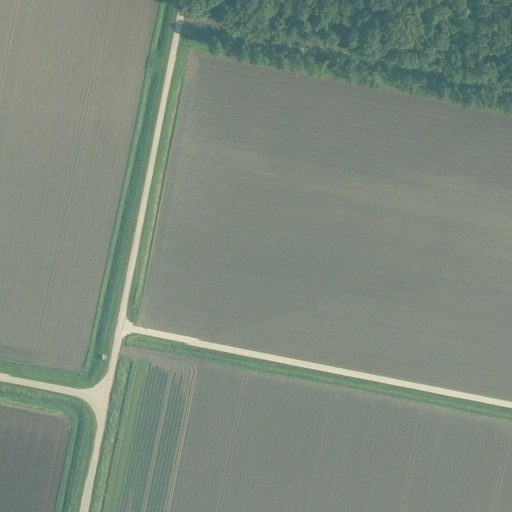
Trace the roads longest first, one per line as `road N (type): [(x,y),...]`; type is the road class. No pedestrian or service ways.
road 1 (unclassified): [(511,399),(119,327)]
road 2 (unclassified): [(119,327),(182,0)]
